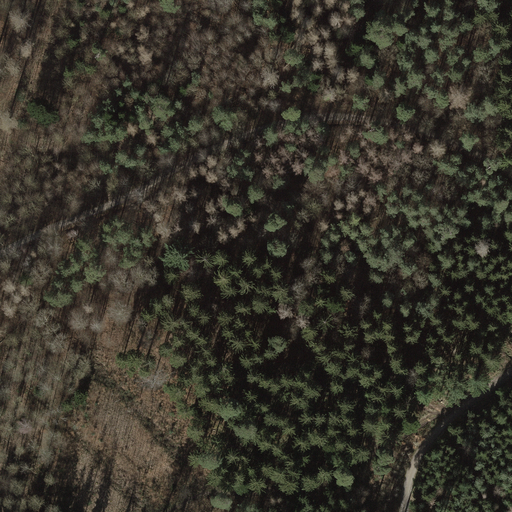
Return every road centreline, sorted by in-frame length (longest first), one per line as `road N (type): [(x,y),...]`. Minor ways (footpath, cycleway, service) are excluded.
road 1 (track): [(0,261),(221,146),(284,122),(351,117),(421,130),(511,174)]
road 2 (track): [(511,373),(435,431),(409,475),(405,511)]
